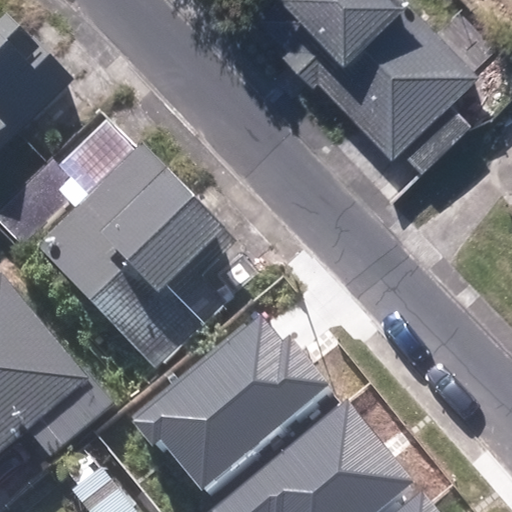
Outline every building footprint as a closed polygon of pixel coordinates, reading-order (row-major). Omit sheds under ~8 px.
[(0,0),(0,160),(83,82),(3,0),(0,0)] [(305,0),(355,54),(328,79),(400,156),(409,147),(429,167),(478,121),(459,101),(489,73),(420,0),(305,0)] [(511,0),(487,0),(511,24),(511,0)] [(157,143),(47,245),(165,371),(274,270),(157,143)] [(30,249),(91,190),(62,160),(1,219),(30,249)] [(0,466),(39,434),(62,460),(125,407),(97,374),(9,269),(0,276),(0,466)] [(263,316),(132,422),(150,445),(158,439),(200,491),(330,387),(295,343),(289,348),(263,316)] [(347,401),(215,510),(216,511),(374,511),(413,480),(347,401)] [(148,511),(93,447),(62,474),(94,511),(148,511)] [(438,511),(422,493),(398,511),(438,511)]
